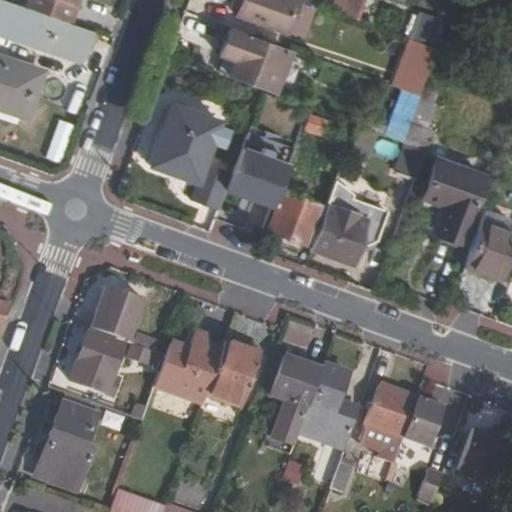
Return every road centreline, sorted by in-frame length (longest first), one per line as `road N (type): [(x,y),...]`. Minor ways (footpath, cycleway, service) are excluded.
road 1 (tertiary): [(76,210),(511,366)]
road 2 (residential): [(76,210),(0,423)]
road 3 (residential): [(151,0),(76,210)]
